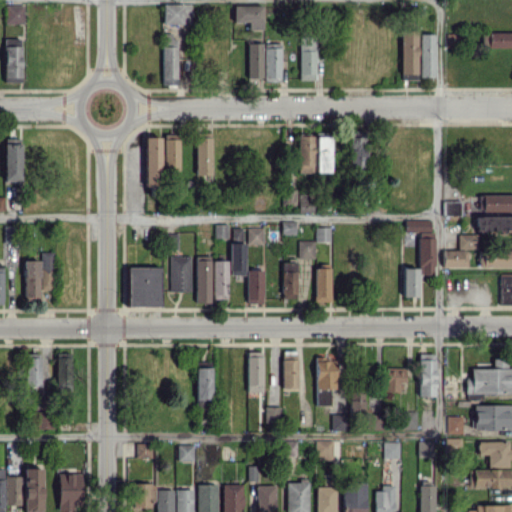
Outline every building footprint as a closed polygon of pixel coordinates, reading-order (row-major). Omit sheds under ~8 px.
[(189,3),(161,3),(161,23),(190,23),(189,3)] [(22,4),(5,4),(5,23),(22,23),(22,4)] [(247,28),(261,28),(261,5),(232,4),(232,21),(247,21),(247,28)] [(416,79),(415,29),(399,29),(399,79),(416,79)] [(511,31),(480,32),(481,48),(511,46),(511,31)] [(433,76),(433,34),(418,34),(418,76),(433,76)] [(175,37),(160,38),(161,85),(176,84),(175,37)] [(3,82),(20,81),(19,38),(2,39),(3,82)] [(315,79),(314,38),(297,38),(298,80),(315,79)] [(261,43),(246,42),(245,80),(260,81),(261,43)] [(364,168),(363,130),(347,130),(348,169),(364,168)] [(194,175),(211,174),(210,133),(194,133),(194,175)] [(162,170),(177,170),(178,134),(163,134),(162,170)] [(328,172),(329,136),(296,135),(295,172),(328,172)] [(144,186),(159,186),(158,136),(143,137),(144,186)] [(19,180),(20,140),(3,140),(2,180),(19,180)] [(288,190),(288,196),(281,196),(281,203),(295,202),(294,190),(288,190)] [(511,193),(477,195),(477,211),(511,210),(511,193)] [(311,212),(312,195),(297,194),(296,212),(311,212)] [(458,215),(458,200),(441,201),(441,215),(458,215)] [(474,231),(511,229),(511,215),(474,216),(474,231)] [(400,296),(416,296),(416,274),(433,274),(433,231),(428,231),(428,219),(402,219),(402,232),(416,232),(416,268),(400,268),(400,296)] [(212,237),(226,238),(227,224),(213,224),(212,237)] [(3,243),(12,243),(13,226),(3,225),(3,243)] [(328,226),(313,227),(313,241),(329,241),(328,226)] [(242,227),(228,227),(229,275),(243,274),(242,227)] [(262,243),(262,227),(245,227),(245,244),(262,243)] [(441,267),(466,266),(465,249),(476,249),(475,233),(456,234),(456,249),(440,250),(441,267)] [(296,258),(313,257),(312,239),(295,240),(296,258)] [(511,266),(511,248),(477,248),(477,266),(511,266)] [(53,251),(43,251),(41,289),(51,290),(53,251)] [(189,255),(168,255),(168,291),(189,291),(189,255)] [(209,302),(209,255),(194,255),(193,302),(209,302)] [(38,260),(22,260),(22,300),(38,299),(38,260)] [(226,298),(226,260),(211,260),(211,298),(226,298)] [(280,260),(280,297),(294,298),(295,260),(280,260)] [(159,305),(158,266),(125,267),(126,305),(159,305)] [(313,268),(313,301),(329,301),(328,267),(313,268)] [(261,303),(262,270),(245,269),(244,303),(261,303)] [(511,273),(498,274),(497,303),(511,303),(511,273)] [(245,391),(261,391),(262,351),(246,351),(245,391)] [(54,388),(70,388),(71,354),(55,354),(54,388)] [(296,355),(281,354),(280,388),(295,388),(296,355)] [(417,396),(434,395),(433,354),(416,354),(417,396)] [(39,385),(38,356),(22,356),(23,385),(39,385)] [(315,405),(328,405),(328,388),(334,388),(334,358),(314,358),(315,405)] [(463,393),(511,393),(511,367),(504,367),(504,359),(491,358),(491,368),(470,367),(469,379),(463,379),(463,393)] [(403,367),(383,367),(382,390),(403,391),(403,367)] [(363,411),(363,392),(348,392),(348,411),(363,411)] [(511,428),(511,403),(471,405),(472,430),(511,428)] [(263,423),(280,423),(280,406),(264,406),(263,423)] [(399,428),(415,428),(415,408),(399,408),(399,428)] [(35,428),(53,429),(53,414),(36,413),(35,428)] [(348,431),(347,413),(329,414),(329,431),(348,431)] [(381,414),(367,414),(367,430),(380,430),(381,414)] [(460,416),(444,415),(444,433),(460,433),(460,416)] [(460,437),(442,438),(443,453),(460,453),(460,437)] [(331,458),(331,440),(313,440),(313,458),(331,458)] [(416,456),(432,455),(431,440),(415,440),(416,456)] [(470,469),(471,487),(510,486),(509,467),(507,467),(507,459),(510,459),(509,440),(475,441),(475,454),(485,454),(486,468),(470,469)] [(381,458),(397,457),(397,441),(380,441),(381,458)] [(150,456),(150,442),(134,443),(134,456),(150,456)] [(176,460),(192,460),(192,444),(176,444),(176,460)] [(41,467),(21,468),(22,511),(26,511),(42,511),(41,467)] [(80,473),(57,473),(56,509),(79,509),(80,473)] [(4,505),(19,504),(18,475),(3,476),(4,505)] [(284,480),(284,511),(306,511),(306,480),(284,480)] [(432,511),(432,481),(416,482),(416,511),(432,511)] [(171,511),(171,489),(153,489),(152,482),(131,483),(131,507),(153,507),(153,511),(171,511)] [(362,511),(363,482),(339,482),(339,486),(314,486),(313,511),(334,511),(334,505),(341,505),(340,511),(362,511)] [(240,511),(241,483),(221,483),(220,511),(240,511)] [(214,511),(214,484),(194,484),(195,511),(214,511)] [(254,485),(254,511),(273,511),(273,484),(254,485)] [(372,487),(372,511),(394,511),(394,496),(393,496),(392,487),(372,487)] [(191,511),(191,489),(173,489),(173,511),(191,511)]
